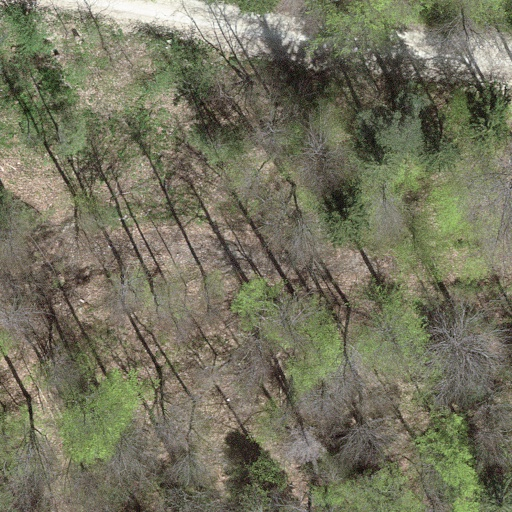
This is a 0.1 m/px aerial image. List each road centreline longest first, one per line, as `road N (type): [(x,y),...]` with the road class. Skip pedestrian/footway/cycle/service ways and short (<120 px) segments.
road 1 (track): [(0,266),(40,257),(380,255),(511,244)]
road 2 (unclassified): [(40,0),(511,57)]
